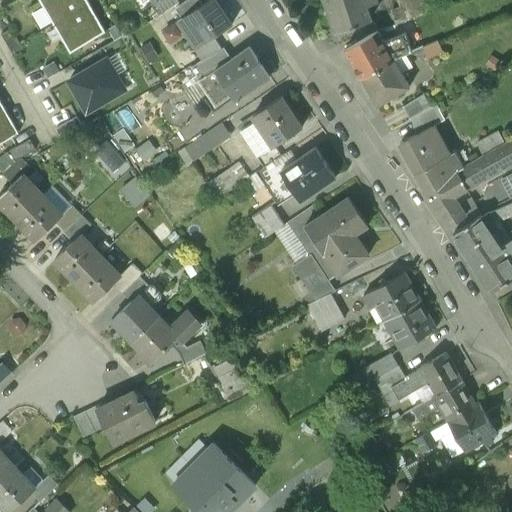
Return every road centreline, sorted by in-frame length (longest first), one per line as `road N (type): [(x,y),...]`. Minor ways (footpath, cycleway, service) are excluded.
road 1 (residential): [(511,369),(262,0)]
road 2 (residential): [(0,407),(62,342),(56,311),(0,252)]
